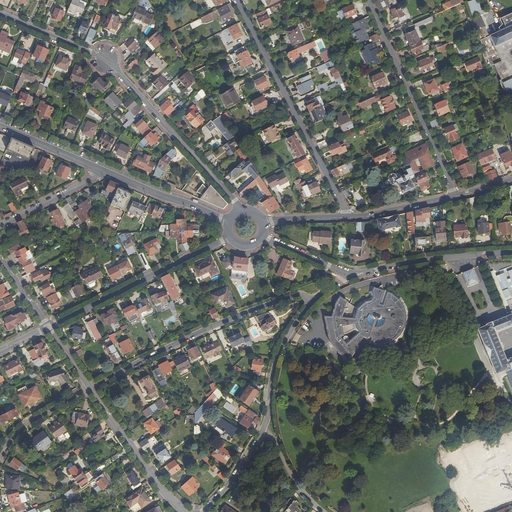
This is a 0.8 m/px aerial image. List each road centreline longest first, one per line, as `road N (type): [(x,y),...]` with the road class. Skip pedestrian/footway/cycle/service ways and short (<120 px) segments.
road 1 (residential): [(243,210),(108,63),(0,13)]
road 2 (residential): [(345,217),(236,0)]
road 3 (residential): [(305,295),(240,314),(89,387)]
road 4 (residential): [(367,0),(455,195)]
road 5 (residential): [(47,327),(230,237)]
road 6 (residential): [(352,275),(511,252)]
road 7 (residential): [(184,511),(89,387)]
road 8 (residential): [(305,295),(309,303),(278,355),(264,426)]
road 9 (residential): [(98,169),(228,221)]
